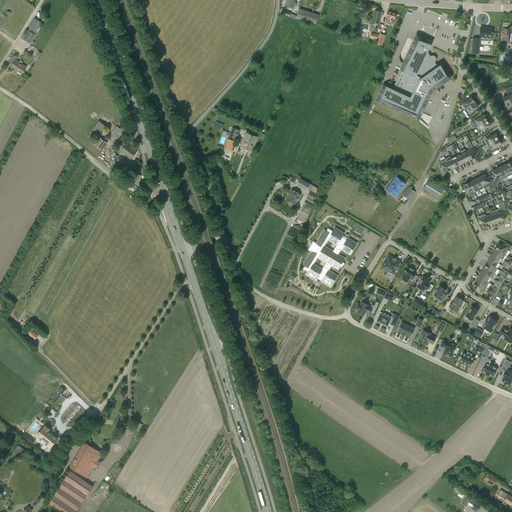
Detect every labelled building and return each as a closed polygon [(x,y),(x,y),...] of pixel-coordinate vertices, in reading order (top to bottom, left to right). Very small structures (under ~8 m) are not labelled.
[(294,0),(286,0),(285,5),(293,8),(295,3),(294,2),(294,0)] [(319,15),(299,8),(296,18),(315,24),(319,15)] [(381,12),(374,10),(372,19),(371,18),(370,23),(374,24),(374,22),(379,23),(381,12)] [(396,14),(387,11),(384,23),(390,24),(390,21),(395,23),(396,18),(395,18),(396,14)] [(28,30),(23,39),(30,44),(35,35),(33,33),(34,31),(36,31),(41,23),(34,18),(28,27),(29,27),(28,30)] [(481,27),(480,36),(481,36),(481,40),(491,41),(491,37),(492,37),(492,29),(486,28),(486,27),(481,27)] [(508,43),(511,43),(511,29),(502,28),(502,29),(505,29),(504,40),(509,40),(508,43)] [(386,35),(380,34),(377,43),(383,45),(386,35)] [(384,85),(378,99),(418,118),(419,116),(418,116),(420,112),(421,112),(426,101),(425,100),(426,98),(427,99),(428,97),(431,90),(447,79),(438,66),(437,65),(427,52),(432,41),(418,34),(415,41),(404,64),(396,82),(392,89),(384,85)] [(479,54),(480,38),(472,38),(471,53),(479,54)] [(17,58),(14,55),(9,62),(12,64),(11,66),(17,70),(17,71),(21,74),(27,66),(16,59),(17,58)] [(511,86),(505,89),(507,95),(503,98),(505,103),(511,99),(511,86)] [(464,110),(475,102),(471,97),(465,101),(463,99),(458,103),(460,105),(464,110)] [(475,103),(475,102),(464,110),(467,114),(469,117),(474,113),(473,111),(478,106),(476,102),(475,103)] [(478,126),(487,120),(484,115),(478,118),(477,116),(471,119),(472,122),(473,122),(476,127),(478,126)] [(101,134),(108,125),(100,120),(93,129),(101,134)] [(487,120),(478,126),(481,130),(479,132),(480,135),(486,131),(484,128),(490,125),(487,120)] [(224,124),(214,121),(212,126),(222,130),(224,124)] [(120,129),(116,126),(109,136),(113,139),(120,129)] [(229,135),(237,138),(240,130),(232,127),(229,135)] [(258,137),(246,133),(240,148),(252,152),(258,137)] [(486,145),(498,139),(496,133),(489,136),(488,134),(482,137),(483,140),(484,139),(486,145)] [(449,143),(457,138),(454,134),(446,139),(449,143)] [(107,142),(98,136),(93,143),(101,150),(107,142)] [(232,148),(235,140),(228,138),(225,146),(232,148)] [(501,144),(498,139),(486,145),(489,150),(486,151),(487,154),(496,150),(495,147),(501,144)] [(137,151),(126,143),(119,152),(122,154),(123,153),(131,159),(137,151)] [(465,149),(470,159),(475,157),(473,153),(475,152),(473,148),(466,151),(465,149)] [(465,162),(470,159),(465,149),(460,151),(465,162)] [(460,164),(465,162),(460,151),(459,151),(461,154),(456,156),(460,164)] [(128,161),(120,156),(116,161),(124,167),(128,161)] [(450,169),(455,166),(451,158),(450,156),(445,158),(450,169)] [(460,164),(456,156),(451,158),(455,166),(460,164)] [(450,169),(445,158),(440,161),(441,163),(439,164),(442,169),(444,168),(445,171),(450,169)] [(142,164),(137,160),(132,167),(137,170),(142,164)] [(510,172),(506,164),(502,166),(507,176),(511,174),(510,172)] [(502,166),(497,168),(502,179),(507,176),(502,166)] [(502,179),(497,168),(492,171),(493,174),(491,175),(493,179),(492,180),(493,183),(502,179)] [(141,176),(131,169),(125,177),(134,184),(141,176)] [(484,175),(479,177),(484,187),(488,185),(490,189),(495,187),(493,183),(492,180),(490,181),(488,177),(486,178),(484,175)] [(405,184),(395,176),(385,189),(395,197),(405,184)] [(484,187),(479,177),(474,179),(479,190),(484,187)] [(310,184),(300,179),(297,184),(307,190),(310,184)] [(469,182),(473,190),(474,192),(479,190),(474,179),(469,182)] [(444,189),(428,180),(423,189),(438,198),(444,189)] [(378,184),(375,182),(373,184),(372,185),(371,188),(370,188),(367,191),(372,194),(376,186),(378,184)] [(466,193),(473,190),(469,182),(464,184),(466,188),(464,189),(466,193)] [(321,191),(314,187),(312,191),(319,195),(321,191)] [(415,192),(409,187),(402,195),(408,200),(415,192)] [(301,194),(292,189),(286,200),(295,205),(301,194)] [(318,195),(310,191),(304,204),(309,206),(310,203),(314,204),(316,201),(315,201),(318,195)] [(500,208),(495,210),(499,221),(504,219),(503,215),(505,214),(503,210),(505,210),(502,202),(498,203),(500,208)] [(491,214),(494,223),(499,221),(495,210),(490,212),(491,214)] [(489,225),(485,214),(479,216),(480,218),(478,219),(480,224),(482,223),(483,226),(489,225)] [(485,214),(489,225),(494,223),(491,214),(486,216),(485,214)] [(363,227),(358,224),(354,231),(359,234),(363,227)] [(341,266),(342,264),(341,264),(342,263),(341,263),(344,258),(337,254),(339,249),(349,255),(356,243),(346,237),(346,238),(341,235),(343,233),(333,227),(330,231),(328,230),(327,231),(323,229),(314,243),(311,241),(307,249),(309,251),(301,265),(305,268),(304,269),(307,271),(304,275),(314,281),(315,279),(320,281),(319,282),(329,288),(336,276),(327,270),(329,266),(337,270),(340,265),(340,266),(340,265),(341,266)] [(495,249),(505,254),(511,245),(506,242),(504,245),(503,244),(502,246),(498,244),(495,249)] [(495,249),(492,253),(500,258),(502,259),(505,254),(495,249)] [(500,258),(492,253),(490,258),(497,263),(500,258)] [(393,258),(389,255),(382,266),(389,270),(388,270),(393,273),(400,262),(394,259),(395,258),(393,257),(393,258)] [(497,263),(490,258),(487,263),(497,268),(495,267),(497,263)] [(497,268),(487,263),(484,267),(494,273),(497,268)] [(416,272),(407,266),(402,273),(404,274),(402,278),(407,282),(410,277),(412,279),(411,280),(414,282),(418,276),(417,277),(414,275),(416,272)] [(494,273),(484,267),(481,272),(491,278),(494,273)] [(481,272),(479,277),(489,282),(487,281),(489,277),(491,278),(481,272)] [(430,280),(423,276),(421,280),(420,279),(418,282),(419,283),(417,286),(419,287),(418,288),(421,290),(422,289),(424,290),(425,288),(429,291),(433,286),(428,283),(430,280)] [(489,282),(479,277),(476,281),(486,287),(489,282)] [(486,287),(476,281),(473,286),(476,288),(475,290),(479,292),(478,294),(481,295),(486,287)] [(446,290),(439,286),(436,291),(435,290),(433,294),(434,294),(434,295),(439,298),(438,299),(442,302),(446,296),(443,294),(446,290)] [(381,301),(385,293),(377,290),(375,295),(379,297),(378,299),(381,301)] [(383,298),(391,302),(394,295),(386,292),(383,298)] [(463,300),(456,296),(452,304),(451,303),(448,307),(451,308),(449,311),(453,314),(454,311),(457,312),(461,305),(460,305),(463,300)] [(368,312),(367,312),(368,313),(367,313),(372,316),(372,315),(373,315),(379,302),(375,300),(373,303),(372,303),(370,307),(368,312)] [(365,311),(368,312),(370,307),(368,306),(368,305),(362,302),(360,305),(358,304),(356,308),(358,309),(357,312),(363,315),(365,311)] [(474,308),(471,306),(465,316),(472,320),(478,310),(477,309),(478,309),(475,307),(474,308)] [(437,318),(440,312),(433,308),(430,314),(437,318)] [(376,321),(387,326),(389,323),(391,323),(390,324),(395,326),(399,317),(392,313),(390,317),(388,316),(388,315),(384,313),(384,314),(380,312),(376,321)] [(493,318),(489,316),(487,320),(486,319),(484,323),(485,323),(483,327),(491,332),(497,321),(496,320),(496,319),(493,317),(493,318)] [(475,318),(470,327),(474,330),(476,327),(480,321),(475,318)] [(414,328),(402,322),(397,331),(402,333),(405,335),(410,337),(414,328)] [(440,322),(436,330),(442,333),(446,325),(440,322)] [(480,338),(483,331),(476,327),(474,330),(472,333),(480,338)] [(507,330),(503,328),(499,333),(505,337),(504,339),(511,343),(511,341),(511,329),(510,328),(508,331),(506,331),(507,330)] [(39,335),(32,330),(28,335),(34,340),(39,335)] [(435,338),(430,335),(430,334),(423,330),(421,334),(421,333),(419,337),(418,341),(425,344),(427,341),(429,341),(429,342),(433,344),(435,338)] [(491,338),(497,342),(501,336),(495,333),(491,338)] [(449,342),(443,339),(440,345),(446,348),(443,353),(447,355),(447,356),(450,357),(450,356),(451,357),(457,345),(449,341),(449,342)] [(486,345),(478,341),(475,347),(483,351),(486,345)] [(490,347),(487,345),(483,353),(485,355),(488,357),(489,354),(490,352),(492,353),(494,349),(490,347)] [(471,355),(467,353),(466,355),(462,353),(459,360),(470,366),(472,363),(474,364),(475,361),(473,360),(474,358),(470,356),(471,355)] [(485,363),(487,359),(482,356),(478,365),(483,368),(481,371),(485,373),(485,374),(488,375),(489,375),(492,376),(494,374),(495,374),(497,369),(496,369),(496,368),(493,366),(489,364),(489,365),(485,363)] [(504,376),(502,381),(510,384),(511,380),(511,366),(509,366),(511,362),(506,359),(506,358),(503,364),(507,366),(505,371),(505,372),(504,374),(503,374),(504,374),(503,375),(504,376)] [(50,430),(45,425),(44,427),(43,427),(37,435),(51,446),(58,438),(49,431),(50,430)] [(101,454),(84,444),(70,467),(87,478),(101,454)] [(76,511),(93,485),(69,470),(48,504),(61,511),(76,511)] [(483,479),(492,485),(496,479),(487,474),(483,479)] [(511,504),(511,496),(500,489),(497,495),(504,499),(503,500),(504,501),(502,503),(505,505),(507,503),(511,505),(511,504)] [(480,506),(475,503),(471,508),(476,511),(480,506)]
